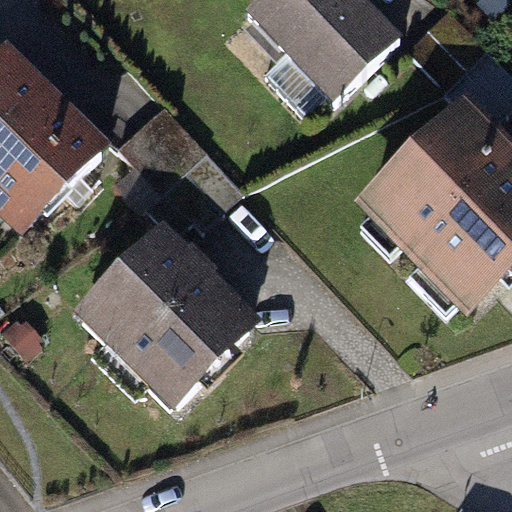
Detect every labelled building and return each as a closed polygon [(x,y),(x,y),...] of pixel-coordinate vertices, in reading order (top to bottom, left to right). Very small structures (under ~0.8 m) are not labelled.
[(403,42),(361,0),(269,0),(254,15),(341,102),(403,42)] [(450,91),(491,50),(454,14),(414,55),(450,91)] [(511,71),(491,50),(450,91),(469,109),(492,132),(511,111),(511,71)] [(0,214),(29,242),(116,151),(19,58),(0,77),(0,214)] [(150,214),(173,193),(216,155),(172,107),(128,146),(148,167),(126,187),(150,214)] [(511,151),(492,132),(469,109),(370,208),(481,317),(511,286),(511,151)] [(249,192),(216,155),(173,193),(207,230),(249,192)] [(266,332),(173,234),(91,312),(184,410),(266,332)]
